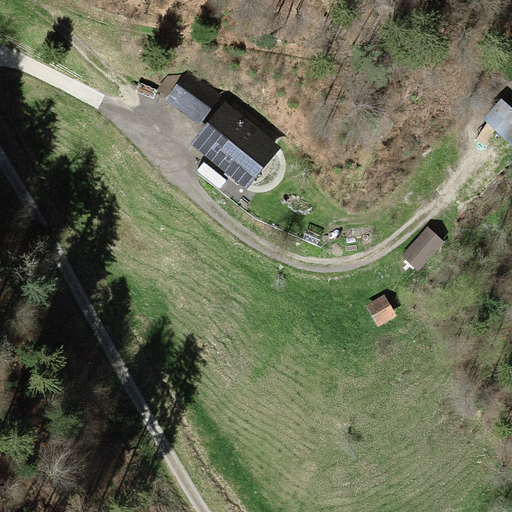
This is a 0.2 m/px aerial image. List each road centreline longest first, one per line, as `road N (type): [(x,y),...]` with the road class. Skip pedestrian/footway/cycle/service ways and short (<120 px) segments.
road 1 (track): [(130,117),(129,94),(47,15),(46,3),(114,25),(344,59),(370,48),(384,0)]
road 2 (track): [(270,247),(330,263),(366,254),(460,190)]
